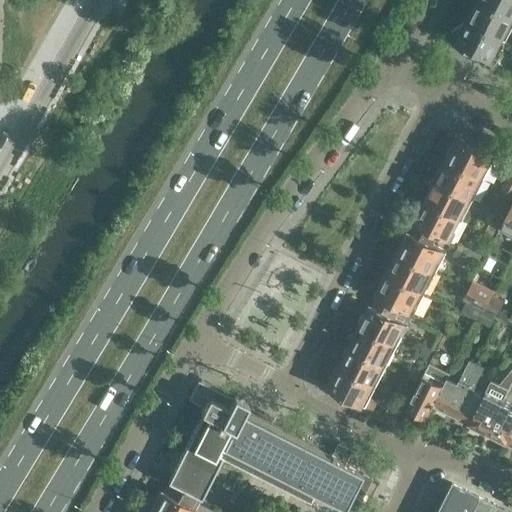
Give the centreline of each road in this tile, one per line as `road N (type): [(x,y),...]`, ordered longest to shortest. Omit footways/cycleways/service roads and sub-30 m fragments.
road 1 (primary): [(44,511),(350,0)]
road 2 (primary): [(292,0),(0,490)]
road 3 (residential): [(199,343),(402,60)]
road 4 (residential): [(287,389),(443,83)]
road 5 (residential): [(104,511),(199,343)]
road 6 (residential): [(88,0),(0,164)]
road 7 (residential): [(417,459),(287,389)]
